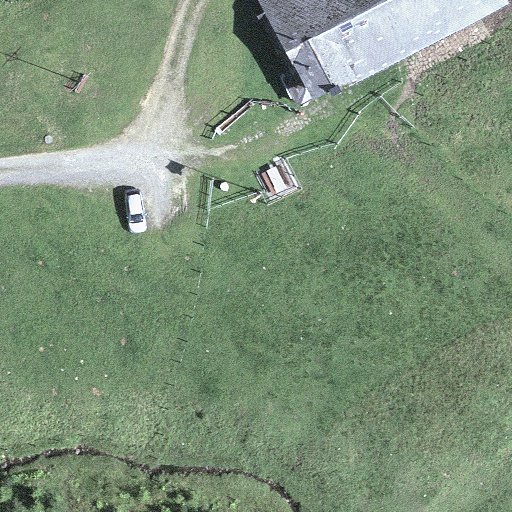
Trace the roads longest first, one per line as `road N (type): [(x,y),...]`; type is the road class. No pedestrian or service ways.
road 1 (track): [(154,159),(196,0)]
road 2 (track): [(154,159),(0,172)]
